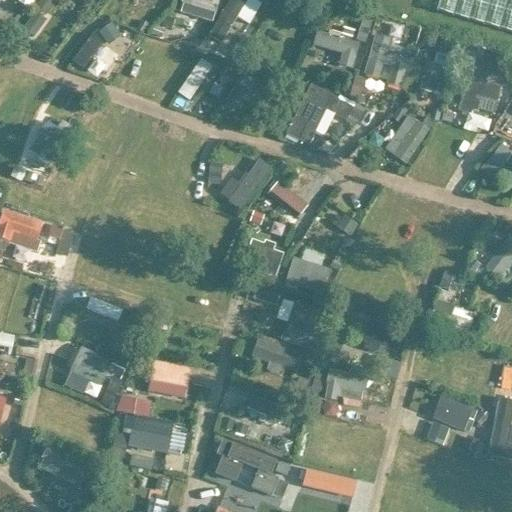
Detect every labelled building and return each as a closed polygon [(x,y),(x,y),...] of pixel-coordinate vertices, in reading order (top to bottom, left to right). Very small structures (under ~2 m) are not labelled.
[(191,0),(188,15),(221,24),(227,4),(213,0),(191,0)] [(235,0),(220,42),(236,48),(254,0),(235,0)] [(511,0),(441,0),(438,12),(511,33),(511,0)] [(39,40),(52,21),(42,15),(30,34),(39,40)] [(98,38),(82,62),(103,76),(119,52),(98,38)] [(365,41),(321,38),(320,54),(347,56),(346,72),(362,73),(365,41)] [(396,57),(399,42),(379,38),(371,82),(408,89),(410,80),(420,82),(424,62),(396,57)] [(434,65),(425,95),(458,104),(470,58),(472,58),(475,47),(447,40),(440,66),(434,65)] [(204,64),(185,102),(201,111),(221,72),(204,64)] [(2,75),(0,77),(0,122),(2,123),(23,88),(2,75)] [(487,107),(509,110),(511,86),(471,82),(468,116),(486,118),(487,107)] [(245,85),(235,104),(247,110),(257,91),(245,85)] [(314,90),(294,140),(342,160),(362,109),(314,90)] [(413,169),(436,135),(414,120),(392,154),(413,169)] [(44,164),(58,172),(81,132),(67,124),(44,164)] [(440,143),(475,154),(479,141),(445,130),(440,143)] [(493,182),(507,185),(510,172),(511,172),(511,152),(500,150),(493,182)] [(250,189),(238,182),(229,200),(265,220),(288,178),(264,165),(250,189)] [(88,231),(92,215),(48,203),(44,218),(88,231)] [(376,238),(396,246),(407,216),(387,209),(376,238)] [(42,224),(2,211),(0,217),(0,238),(8,241),(8,243),(37,252),(40,241),(36,240),(42,224)] [(345,234),(359,240),(364,227),(350,221),(345,234)] [(51,254),(73,261),(80,238),(59,231),(51,254)] [(452,267),(466,274),(482,240),(468,234),(452,267)] [(511,244),(493,272),(510,284),(511,281),(511,244)] [(337,275),(302,261),(292,287),(333,302),(354,247),(348,245),(337,275)] [(477,262),(471,277),(483,281),(488,266),(477,262)] [(439,331),(478,338),(482,317),(458,312),(465,279),(449,276),(439,331)] [(37,313),(39,296),(7,293),(6,310),(37,313)] [(126,328),(131,315),(99,303),(94,316),(126,328)] [(298,308),(291,349),(324,354),(331,314),(298,308)] [(405,364),(412,330),(385,324),(378,359),(405,364)] [(500,345),(511,347),(511,325),(506,324),(500,345)] [(0,349),(20,353),(22,340),(0,335),(0,349)] [(259,366),(303,381),(311,358),(266,343),(259,366)] [(472,395),(485,398),(495,360),(466,352),(460,376),(476,380),(472,395)] [(108,403),(107,405),(117,409),(132,370),(86,354),(73,390),(108,403)] [(194,404),(198,372),(160,367),(156,399),(194,404)] [(341,418),(342,403),(376,405),(377,380),(334,378),(333,418),(341,418)] [(259,399),(253,414),(289,428),(295,413),(259,399)] [(149,421),(151,405),(126,401),(124,417),(149,421)] [(315,402),(314,420),(326,421),(328,403),(315,402)] [(433,443),(450,449),(456,431),(475,437),(483,414),(447,402),(433,443)] [(511,464),(511,403),(502,403),(499,463),(511,464)] [(117,432),(120,420),(70,406),(67,418),(117,432)] [(332,428),(331,456),(367,458),(369,430),(332,428)] [(178,441),(138,436),(135,457),(175,463),(178,441)] [(308,440),(305,463),(316,465),(319,441),(308,440)] [(482,462),(487,444),(475,441),(470,459),(482,462)] [(239,449),(235,461),(274,476),(279,464),(239,449)] [(460,479),(466,458),(431,449),(426,470),(460,479)] [(55,451),(48,466),(92,486),(98,470),(55,451)] [(465,477),(480,483),(485,470),(470,464),(465,477)] [(264,506),(266,493),(246,490),(244,503),(264,506)] [(426,511),(471,511),(472,511),(433,496),(426,511)]
